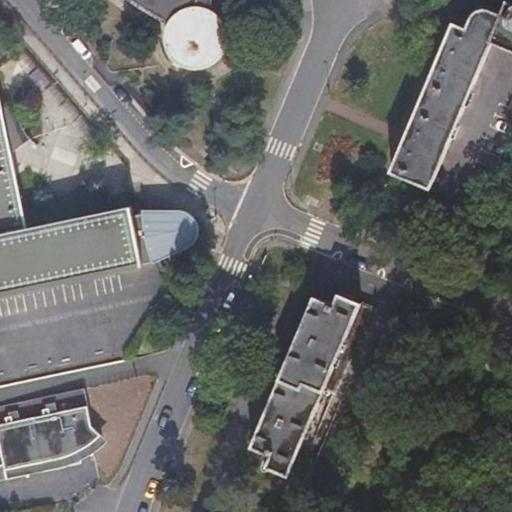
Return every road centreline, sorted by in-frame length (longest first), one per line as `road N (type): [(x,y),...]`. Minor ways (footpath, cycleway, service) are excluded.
road 1 (residential): [(254,213),(154,445),(134,511)]
road 2 (residential): [(22,0),(149,152),(254,213)]
road 3 (residential): [(511,314),(254,213)]
road 4 (residential): [(342,1),(254,213)]
